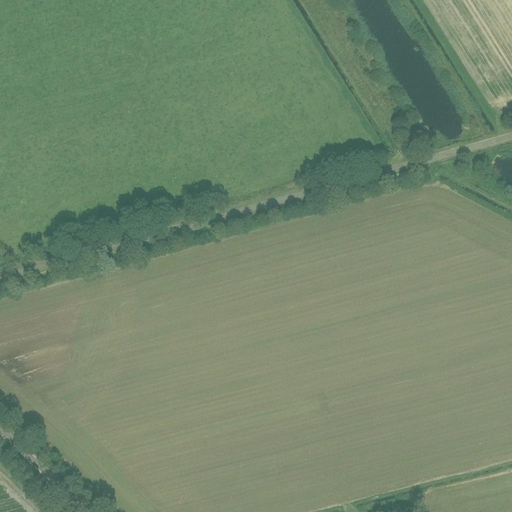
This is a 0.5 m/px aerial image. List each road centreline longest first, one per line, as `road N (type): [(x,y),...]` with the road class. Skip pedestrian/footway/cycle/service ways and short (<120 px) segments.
road 1 (unclassified): [(0,276),(511,135)]
road 2 (unclassified): [(88,511),(0,429)]
